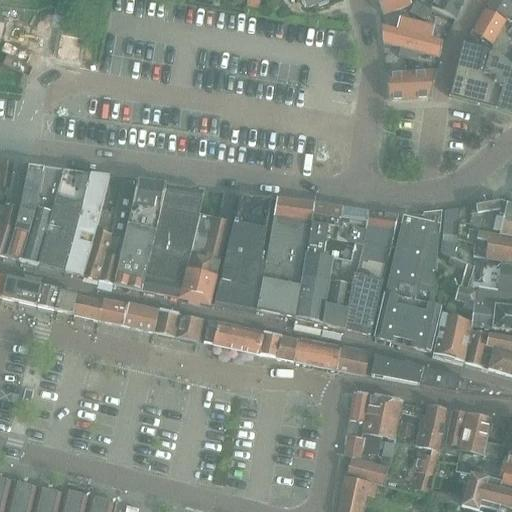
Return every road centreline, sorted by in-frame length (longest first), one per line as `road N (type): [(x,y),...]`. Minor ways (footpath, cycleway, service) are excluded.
road 1 (residential): [(360,190),(0,138)]
road 2 (residential): [(0,446),(249,511)]
road 3 (residential): [(360,190),(370,68),(358,0)]
road 4 (residential): [(511,414),(350,385),(332,394)]
road 5 (residential): [(511,141),(446,189),(360,190)]
